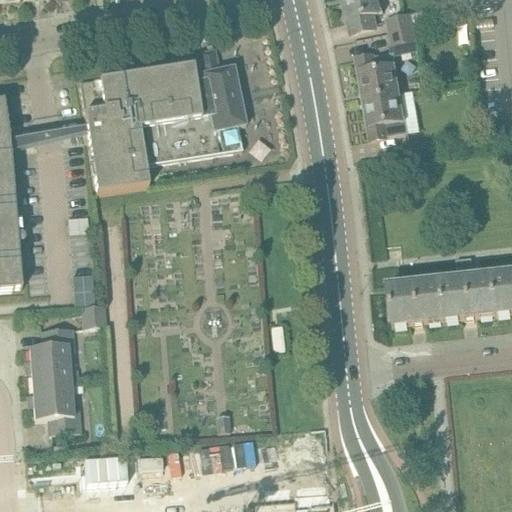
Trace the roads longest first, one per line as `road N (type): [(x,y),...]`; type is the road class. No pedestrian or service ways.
road 1 (residential): [(346,376),(321,156),(291,0)]
road 2 (unknown): [(28,43),(58,306)]
road 3 (residential): [(0,47),(214,0)]
road 4 (unknown): [(156,175),(370,154)]
road 5 (residential): [(346,376),(511,358)]
road 6 (residential): [(398,511),(348,403)]
